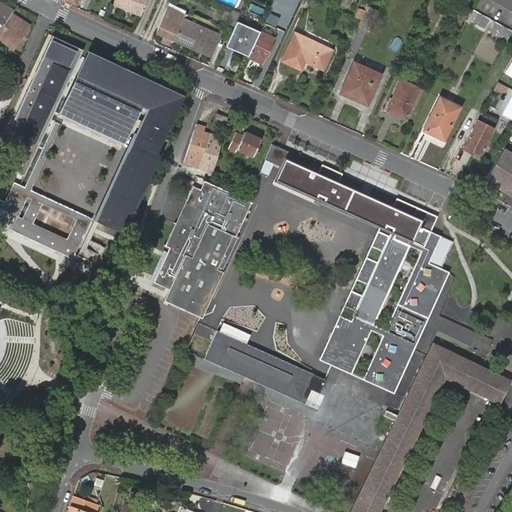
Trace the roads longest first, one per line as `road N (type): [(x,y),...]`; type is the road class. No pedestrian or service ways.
road 1 (residential): [(48,6),(511,222)]
road 2 (residential): [(292,511),(74,451)]
road 3 (residential): [(130,293),(74,451)]
